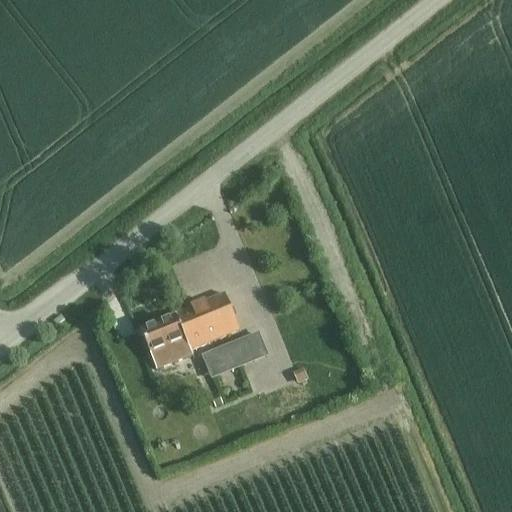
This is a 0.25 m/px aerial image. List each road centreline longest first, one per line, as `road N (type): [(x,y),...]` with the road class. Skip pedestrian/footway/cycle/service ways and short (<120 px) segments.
road 1 (track): [(0,406),(60,358),(89,356),(138,474),(149,489),(166,491),(390,399),(278,130)]
road 2 (unclassified): [(0,347),(439,0)]
